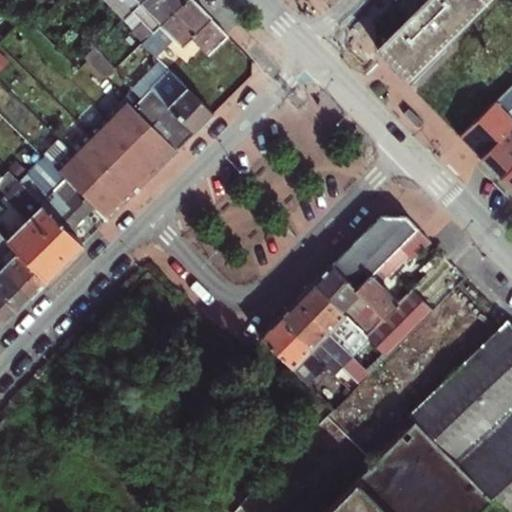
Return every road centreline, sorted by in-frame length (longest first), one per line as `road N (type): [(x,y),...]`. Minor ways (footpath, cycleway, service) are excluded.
road 1 (residential): [(152,220),(230,297),(253,296),(404,150)]
road 2 (residential): [(312,54),(152,220)]
road 3 (residential): [(152,220),(0,367)]
road 4 (tertiary): [(404,150),(511,257)]
road 5 (tertiary): [(312,54),(404,150)]
